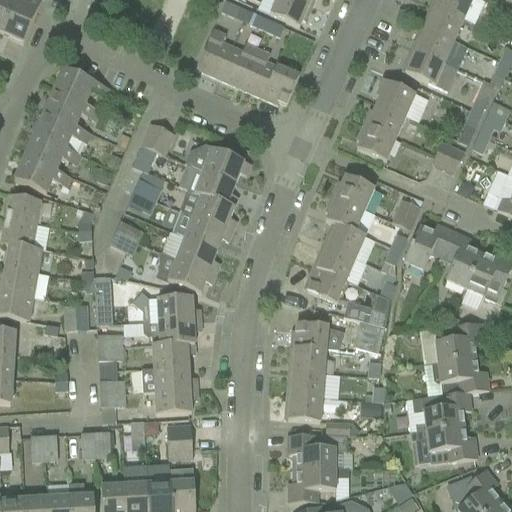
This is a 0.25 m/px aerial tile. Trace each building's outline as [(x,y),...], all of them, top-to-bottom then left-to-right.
[(0,37),(23,47),(43,0),(31,0),(27,11),(14,5),(0,37)] [(0,0),(0,37),(14,5),(1,0),(0,0)] [(277,0),(269,19),(298,32),(302,25),(305,27),(312,12),(286,0),(277,0)] [(286,0),(312,12),(317,0),(286,0)] [(436,5),(433,12),(463,25),(473,2),(468,0),(435,0),(434,3),(436,5)] [(221,17),(235,23),(239,13),(225,6),(221,17)] [(427,17),(421,32),(453,47),(463,25),(433,12),(430,18),(427,17)] [(251,30),(265,36),(270,26),(256,20),(251,30)] [(265,36),(279,43),(283,32),(270,26),(265,36)] [(490,27),(487,34),(495,38),(498,30),(490,27)] [(417,48),(414,55),(444,68),(453,47),(421,32),(414,47),(417,48)] [(195,75),(218,85),(232,52),(222,48),(225,40),(213,35),(195,75)] [(218,85),(239,94),(257,54),(245,49),(242,56),(232,52),(218,85)] [(498,66),(509,71),(511,65),(511,55),(504,52),(498,66)] [(239,94),(261,104),(276,71),(266,67),(269,59),(257,54),(239,94)] [(408,61),(401,77),(420,85),(434,91),(447,96),(457,74),(444,68),(414,55),(411,62),(408,61)] [(492,79),(503,85),(509,71),(498,66),(492,79)] [(261,104),(277,111),(278,107),(285,110),(298,81),(276,71),(261,104)] [(53,97),(85,111),(90,98),(105,105),(109,94),(63,74),(53,97)] [(375,101),(378,103),(375,109),(405,122),(415,100),(382,85),(375,101)] [(75,132),(76,132),(81,120),(95,126),(99,117),(85,111),(53,97),(43,118),(74,132),(75,132)] [(477,98),(470,115),(481,119),(488,103),(477,98)] [(498,123),(505,126),(510,115),(493,107),(488,118),(498,123)] [(363,130),(395,144),(405,122),(375,109),(372,116),(369,115),(363,130)] [(126,113),(120,126),(133,131),(138,119),(126,113)] [(457,145),(467,150),(481,119),(470,115),(457,145)] [(65,154),(70,142),(86,148),(90,138),(88,137),(75,132),(74,132),(43,118),(34,140),(65,154)] [(488,118),(478,141),(488,145),(498,123),(488,118)] [(131,170),(148,178),(157,159),(152,156),(162,134),(150,129),(140,151),(131,170)] [(356,154),(385,167),(395,144),(363,130),(356,145),(359,147),(356,154)] [(152,156),(157,159),(164,161),(173,139),(162,134),(152,156)] [(121,139),(116,150),(124,154),(129,143),(121,139)] [(24,162),(56,177),(62,164),(76,170),(80,160),(65,154),(34,140),(24,162)] [(472,154),(482,159),(485,152),(492,155),(495,148),(488,145),(478,141),(472,154)] [(226,147),(221,158),(243,166),(247,156),(226,147)] [(435,162),(457,171),(463,158),(441,148),(435,162)] [(201,176),(235,189),(239,178),(246,181),(250,170),(205,152),(191,159),(186,170),(201,176)] [(45,198),(58,204),(64,191),(66,192),(70,183),(56,177),(24,162),(14,185),(45,199),(45,198)] [(111,162),(107,171),(116,175),(120,165),(111,162)] [(431,170),(454,180),(457,171),(435,162),(431,170)] [(99,173),(93,185),(105,190),(110,178),(99,173)] [(201,200),(233,213),(237,202),(230,200),(235,189),(201,176),(193,198),(200,201),(201,200)] [(488,198),(482,210),(497,216),(511,222),(511,181),(507,179),(497,202),(488,198)] [(331,202),(363,216),(373,193),(344,180),(341,188),(338,186),(331,202)] [(133,197),(155,207),(160,195),(138,185),(133,197)] [(94,196),(89,207),(96,211),(101,199),(94,196)] [(146,217),(149,218),(155,207),(133,197),(128,209),(146,217)] [(5,225),(36,230),(41,206),(29,204),(9,200),(5,225)] [(201,200),(200,201),(191,221),(232,237),(236,226),(229,224),(233,213),(201,200)] [(332,228),(354,238),(354,237),(363,216),(331,202),(324,217),(328,218),(324,225),(332,228)] [(397,216),(414,224),(419,213),(401,205),(397,216)] [(77,229),(78,238),(91,237),(90,228),(93,227),(96,219),(83,215),(78,229),(77,229)] [(183,242),(217,255),(221,244),(228,247),(232,237),(191,221),(180,216),(171,237),(183,242)] [(392,228),(409,236),(414,224),(397,216),(392,228)] [(9,250),(32,254),(32,253),(36,230),(5,225),(0,249),(9,250)] [(115,239),(136,249),(142,237),(120,227),(115,239)] [(364,242),(354,237),(354,238),(332,228),(325,243),(328,245),(325,251),(355,264),(364,242)] [(403,267),(422,276),(429,259),(441,264),(453,237),(436,229),(432,238),(418,232),(411,250),(403,267)] [(176,264),(215,279),(219,269),(212,266),(217,255),(183,242),(171,237),(170,236),(161,258),(176,264)] [(78,238),(78,246),(91,246),(91,237),(78,238)] [(445,285),(464,295),(480,259),(467,253),(470,245),(453,237),(441,264),(452,269),(445,285)] [(109,251),(131,260),(136,249),(115,239),(109,251)] [(390,253),(400,258),(406,243),(396,239),(390,253)] [(5,273),(37,279),(41,255),(32,253),(32,254),(9,250),(5,273)] [(312,272),(345,286),(355,264),(325,251),(322,258),(319,257),(312,272)] [(384,267),(394,271),(400,258),(390,253),(384,267)] [(483,301),(495,307),(502,291),(511,268),(511,262),(497,256),(493,265),(480,259),(464,295),(483,303),(483,301)] [(181,291),(200,299),(204,287),(211,289),(215,279),(176,264),(161,258),(160,257),(158,262),(159,272),(155,282),(168,288),(168,286),(181,291)] [(92,264),(83,264),(84,273),(92,273),(92,264)] [(306,296),(335,309),(345,286),(312,272),(306,287),(309,289),(306,296)] [(0,297),(32,302),(37,279),(5,273),(0,297)] [(80,277),(81,287),(82,287),(93,286),(93,283),(93,277),(80,277)] [(94,304),(94,307),(107,307),(107,303),(106,283),(93,283),(93,286),(94,296),(94,304)] [(82,287),(82,289),(83,294),(85,296),(88,297),(90,298),(94,296),(93,286),(82,287)] [(379,301),(389,305),(395,291),(385,287),(379,301)] [(0,321),(16,325),(28,327),(32,302),(0,297),(0,298),(0,321)] [(142,317),(143,329),(158,328),(200,326),(199,314),(192,315),(191,302),(156,304),(156,303),(149,304),(141,298),(132,308),(142,317)] [(347,308),(343,323),(360,327),(379,332),(384,333),(389,305),(379,301),(375,299),(371,314),(347,308)] [(86,310),(74,311),(75,336),(87,335),(86,310)] [(74,311),(63,312),(64,336),(75,336),(74,311)] [(499,316),(494,326),(496,326),(505,325),(508,320),(499,316)] [(159,350),(159,351),(194,348),(193,337),(200,337),(200,326),(158,328),(143,329),(143,337),(147,342),(151,341),(151,350),(159,350)] [(354,352),(377,358),(384,333),(379,332),(360,327),(354,352)] [(325,355),(338,356),(342,339),(327,334),(327,331),(295,328),(295,336),(291,335),(289,352),(325,355)] [(435,347),(437,368),(475,363),(473,349),(482,348),(480,329),(451,332),(453,345),(435,347)] [(45,330),(43,340),(56,342),(58,332),(45,330)] [(0,360),(13,361),(14,336),(0,335),(0,360)] [(97,341),(97,354),(121,353),(121,340),(97,341)] [(151,350),(153,373),(153,374),(188,372),(187,360),(194,360),(194,348),(159,351),(159,350),(151,350)] [(19,360),(32,361),(32,353),(19,352),(19,360)] [(323,379),(325,355),(289,352),(288,368),(292,369),(291,376),(323,379)] [(97,354),(98,367),(118,366),(122,366),(121,353),(97,354)] [(0,384),(11,385),(13,361),(0,360),(0,384)] [(440,388),(441,400),(459,398),(468,397),(468,398),(488,395),(486,376),(476,377),(475,363),(437,368),(431,368),(433,386),(437,389),(440,388)] [(367,382),(378,383),(380,368),(368,367),(367,382)] [(142,374),(143,397),(154,397),(196,394),(196,383),(188,383),(188,372),(153,374),(153,373),(142,374)] [(287,383),(285,400),(321,403),(323,379),(291,376),(290,383),(287,383)] [(54,379),(54,387),(67,387),(67,378),(54,379)] [(0,408),(10,409),(11,385),(0,384),(0,408)] [(99,387),(100,400),(124,398),(123,386),(99,387)] [(54,387),(55,396),(67,396),(67,387),(54,387)] [(372,407),(383,408),(384,393),(373,392),(372,407)] [(196,394),(154,397),(155,420),(190,418),(190,406),(197,405),(196,394)] [(416,437),(416,438),(463,431),(461,417),(471,416),(468,397),(459,398),(441,400),(412,404),(416,437)] [(124,398),(100,400),(100,413),(124,411),(124,398)] [(287,425),(319,427),(321,403),(285,400),(284,417),(288,418),(287,425)] [(367,408),(365,422),(379,423),(381,409),(367,408)] [(143,427),(129,427),(130,442),(144,441),(143,427)] [(325,441),(345,441),(349,441),(349,429),(325,428),(325,440),(325,441)] [(166,432),(167,445),(191,443),(190,430),(166,432)] [(410,438),(414,470),(429,468),(430,469),(447,466),(447,467),(476,463),(474,444),(465,445),(463,431),(416,438),(416,437),(410,438)] [(93,439),(95,463),(110,462),(108,438),(93,439)] [(81,459),(82,463),(95,463),(93,439),(80,439),(81,459)] [(43,442),(44,465),(57,465),(56,441),(43,442)] [(292,459),(292,474),(334,474),(334,457),(345,457),(345,441),(325,441),(286,441),(287,455),(287,459),(292,459)] [(30,442),(31,466),(44,465),(43,442),(30,442)] [(167,445),(168,465),(191,464),(191,456),(191,443),(167,445)] [(0,458),(8,457),(8,445),(0,445),(0,458)] [(170,511),(169,487),(168,469),(146,470),(147,489),(146,489),(147,511),(170,511)] [(124,490),(125,511),(147,511),(146,489),(147,489),(146,470),(123,472),(124,490)] [(287,488),(287,508),(317,507),(316,495),(334,495),(334,483),(348,482),(348,473),(334,474),(292,474),(292,488),(287,488)] [(492,511),(499,507),(490,495),(497,490),(485,475),(473,485),(470,481),(445,491),(453,511),(492,511)] [(170,487),(169,487),(170,511),(194,511),(193,493),(193,486),(173,487),(170,487)] [(78,488),(68,489),(69,511),(93,511),(93,500),(83,500),(83,488),(78,488)] [(46,502),(46,511),(69,511),(68,489),(46,490),(47,502),(46,502)] [(125,511),(124,490),(100,491),(101,506),(101,511),(125,511)] [(46,511),(46,502),(23,504),(23,511),(46,511)] [(397,511),(417,511),(411,502),(397,511)] [(511,511),(504,503),(499,507),(492,511),(511,511)]
